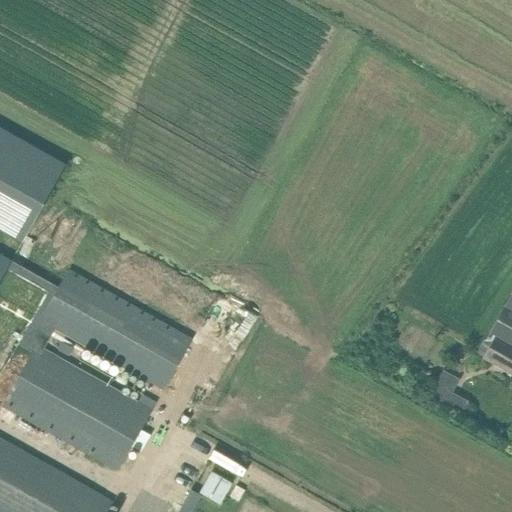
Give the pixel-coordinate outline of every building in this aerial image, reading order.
[(0,228),(23,242),(66,165),(0,127),(0,282),(12,261),(0,253),(0,228)] [(41,320),(146,379),(164,389),(192,339),(69,270),(41,320)] [(491,345),(484,356),(511,371),(511,292),(485,341),(491,345)] [(64,340),(60,348),(70,353),(74,345),(64,340)] [(4,406),(101,460),(118,470),(152,410),(38,346),(4,406)] [(463,406),(465,397),(452,394),(457,374),(434,368),(427,397),(463,406)] [(106,511),(112,501),(95,491),(0,437),(0,511),(106,511)] [(241,501),(247,486),(205,470),(196,495),(222,505),(226,495),(241,501)]
